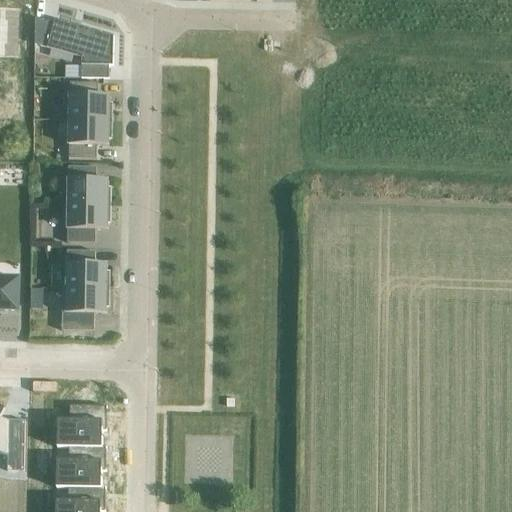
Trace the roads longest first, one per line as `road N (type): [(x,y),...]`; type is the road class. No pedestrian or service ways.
road 1 (residential): [(148,20),(142,369)]
road 2 (residential): [(295,19),(148,20)]
road 3 (residential): [(0,361),(142,369)]
road 4 (residential): [(142,369),(141,511)]
